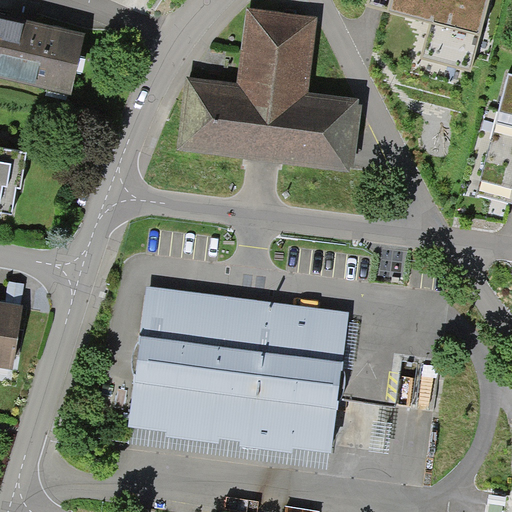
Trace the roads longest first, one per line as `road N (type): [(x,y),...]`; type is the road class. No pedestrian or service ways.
road 1 (residential): [(116,191),(446,241)]
road 2 (residential): [(317,0),(446,241)]
road 3 (residential): [(12,511),(87,269)]
road 4 (residential): [(116,191),(184,25)]
road 5 (residential): [(50,0),(184,25)]
